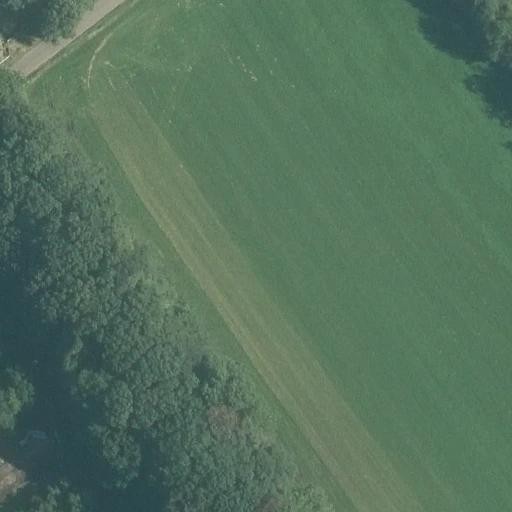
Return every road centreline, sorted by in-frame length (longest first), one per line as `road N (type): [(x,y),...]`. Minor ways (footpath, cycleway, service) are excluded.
road 1 (unclassified): [(215,511),(0,199)]
road 2 (unclassified): [(0,86),(112,0)]
